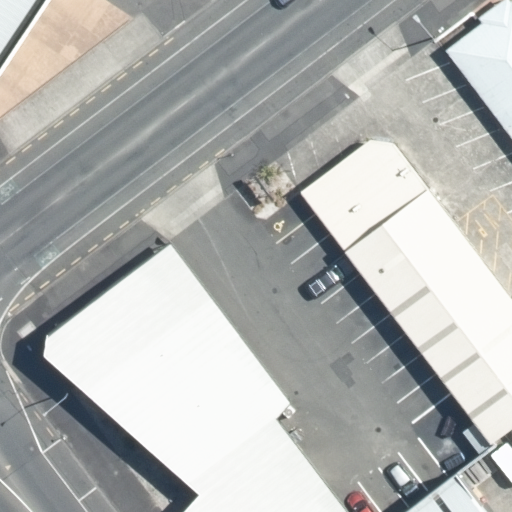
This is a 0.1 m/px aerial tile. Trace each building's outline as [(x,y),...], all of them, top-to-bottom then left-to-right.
[(0,0),(0,61),(45,0),(0,0)] [(511,14),(500,0),(455,0),(407,38),(511,172),(511,14)] [(511,266),(490,284),(360,117),(269,187),(458,431),(511,389),(511,266)] [(22,315),(21,346),(178,479),(145,511),(331,511),(253,408),(270,394),(139,225),(22,315)] [(464,511),(431,470),(376,511),(464,511)]
